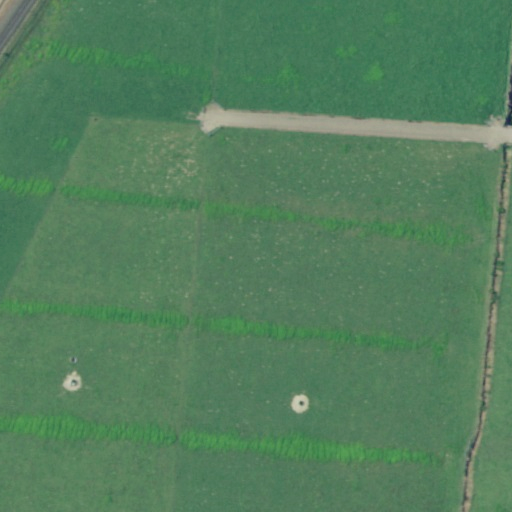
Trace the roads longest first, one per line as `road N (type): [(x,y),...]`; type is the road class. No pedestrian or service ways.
road 1 (track): [(503,146),(464,511)]
road 2 (track): [(511,147),(206,123)]
